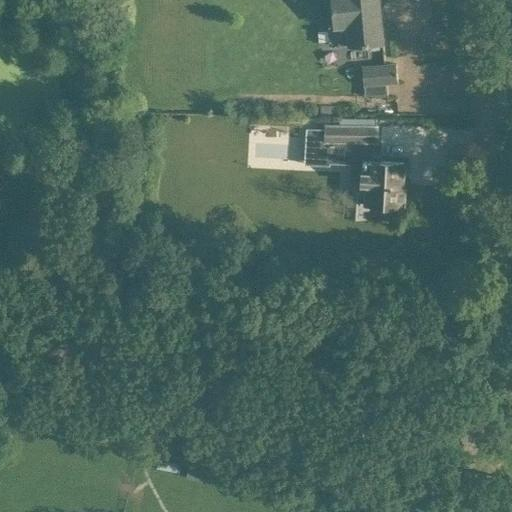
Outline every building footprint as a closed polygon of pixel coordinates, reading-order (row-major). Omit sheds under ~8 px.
[(332,0),(335,24),(329,25),(331,45),(383,41),(379,0),(332,0)] [(396,63),(362,66),(365,95),(387,93),(386,82),(398,81),(396,63)] [(307,127),(305,163),(329,164),(330,154),(352,155),(350,181),(348,181),(346,215),(366,216),(367,202),(403,204),(404,184),(402,184),(403,162),(380,160),(380,156),(373,156),(373,141),(377,141),(377,126),(326,125),(326,127),(307,127)] [(400,310),(397,324),(419,328),(422,314),(400,310)] [(463,343),(464,337),(454,335),(453,341),(463,343)]
